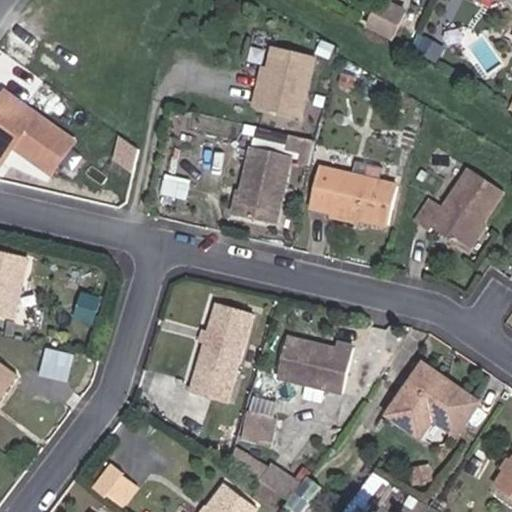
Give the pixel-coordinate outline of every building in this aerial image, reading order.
[(392,38),(406,9),(386,0),(377,0),(365,25),(392,38)] [(317,58),(276,48),(266,94),(260,92),(256,109),(303,120),(317,58)] [(10,92),(4,100),(0,105),(0,155),(6,159),(16,145),(20,139),(26,144),(22,150),(56,173),(61,165),(74,146),(79,140),(10,92)] [(16,145),(22,150),(26,144),(20,139),(16,145)] [(74,146),(61,165),(66,168),(79,150),(74,146)] [(293,161),(255,152),(239,214),(277,224),(293,161)] [(314,205),(391,224),(400,186),(324,167),(314,205)] [(465,257),(486,226),(508,194),(476,171),(445,215),(430,205),(415,228),(429,237),(432,234),(465,257)] [(491,230),(486,226),(465,257),(470,261),(491,230)] [(32,258),(0,249),(0,316),(17,321),(32,258)] [(218,430),(252,323),(218,312),(191,397),(209,402),(202,425),(218,430)] [(290,339),(280,379),(347,395),(357,349),(341,345),(339,351),(290,339)] [(72,381),(78,354),(48,347),(41,373),(72,381)] [(0,359),(0,390),(15,371),(0,359)] [(441,377),(422,363),(394,402),(427,425),(432,416),(461,436),(482,405),(450,383),(447,387),(438,380),(441,377)] [(450,383),(441,377),(438,380),(447,387),(450,383)] [(202,425),(209,402),(191,397),(184,419),(202,425)] [(262,486),(276,464),(244,443),(230,465),(262,486)] [(511,461),(495,487),(511,499),(511,461)] [(106,497),(125,472),(113,462),(94,487),(106,497)] [(291,504),(307,484),(276,464),(262,486),(291,504)] [(124,511),(143,486),(125,472),(106,497),(124,511)] [(296,511),(307,511),(327,487),(313,477),(307,484),(291,504),(289,506),(296,511)] [(255,511),(257,510),(227,487),(207,511),(255,511)]
